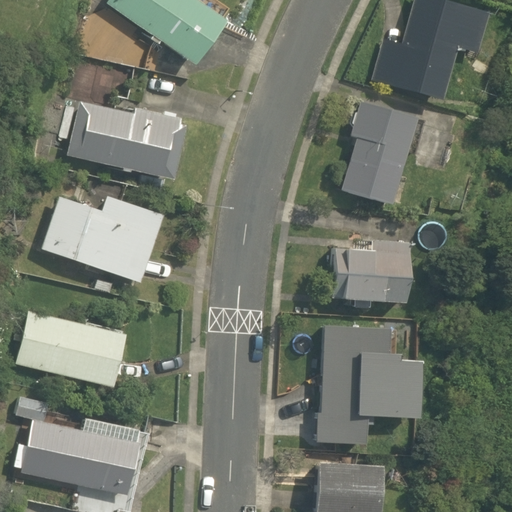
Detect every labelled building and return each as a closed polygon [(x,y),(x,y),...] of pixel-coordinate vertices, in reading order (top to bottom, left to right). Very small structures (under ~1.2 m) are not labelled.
[(107,0),(104,4),(189,66),(221,22),(190,0),(107,0)] [(369,82),(439,101),(453,48),(475,54),(485,14),(432,0),(412,0),(400,45),(380,40),(369,82)] [(129,115),(75,102),(62,155),(140,174),(137,188),(157,193),(161,179),(166,180),(178,127),(136,117),(137,113),(130,111),(129,115)] [(337,190),(387,205),(413,119),(357,103),(346,138),(352,139),(337,190)] [(37,250),(134,284),(158,216),(103,197),(98,212),(55,197),(37,250)] [(328,298),(399,304),(404,243),(365,240),(365,252),(332,249),(328,298)] [(106,292),(108,284),(95,281),(93,289),(106,292)] [(12,365),(107,389),(120,335),(26,312),(12,365)] [(312,442),(360,444),(361,416),(410,419),(413,362),(392,361),(392,355),(382,354),(383,329),(320,326),(316,413),(314,413),(312,442)] [(78,431),(40,423),(45,403),(17,397),(13,416),(28,419),(22,447),(15,445),(11,467),(18,468),(17,473),(78,486),(73,511),(77,511),(111,511),(112,510),(123,511),(138,434),(130,432),(131,429),(81,418),(78,431)] [(310,511),(374,511),(376,466),(312,463),(310,511)]
